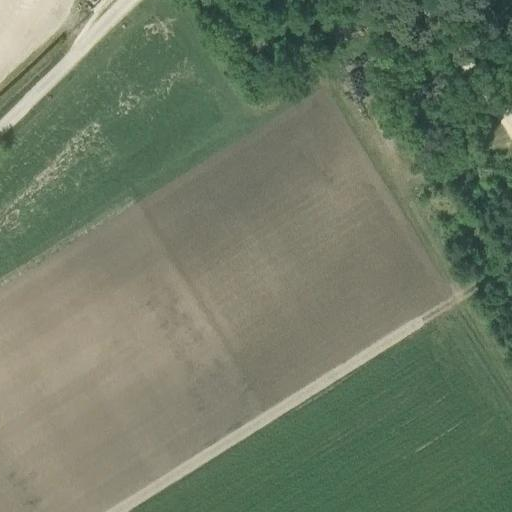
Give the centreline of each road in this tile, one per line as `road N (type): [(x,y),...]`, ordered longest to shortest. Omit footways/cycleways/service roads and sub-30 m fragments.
road 1 (track): [(136,0),(0,132)]
road 2 (track): [(437,0),(511,108)]
